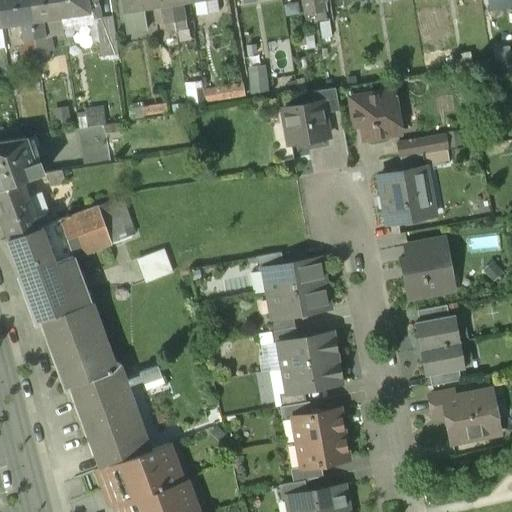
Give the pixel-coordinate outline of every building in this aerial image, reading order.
[(26,0),(0,0),(0,22),(0,25),(18,22),(30,20),(26,0)] [(56,0),(26,0),(30,20),(40,18),(59,15),(56,0)] [(56,0),(59,15),(87,11),(84,0),(56,0)] [(120,0),(122,9),(145,5),(152,4),(151,0),(120,0)] [(180,0),(176,0),(170,1),(173,20),(183,18),(180,0)] [(216,0),(202,0),(205,18),(220,16),(216,0)] [(323,0),(311,0),(313,5),(316,27),(327,25),(323,0)] [(170,1),(158,3),(162,22),(173,20),(170,1)] [(96,4),(89,5),(91,18),(96,17),(98,17),(97,8),(96,4)] [(145,5),(122,9),(126,29),(148,26),(145,5)] [(98,17),(96,17),(102,54),(117,52),(110,6),(97,8),(98,17)] [(44,41),(40,18),(30,20),(33,43),(44,41)] [(33,43),(30,20),(18,22),(22,45),(33,43)] [(44,41),(33,43),(36,56),(46,55),(44,41)] [(469,54),(450,57),(451,65),(471,62),(469,54)] [(398,65),(388,66),(389,74),(399,72),(398,65)] [(295,81),(288,82),(289,90),(296,89),(295,81)] [(334,87),(311,91),(313,102),(320,100),(322,112),(338,109),(334,87)] [(377,92),(349,97),(353,125),(362,124),(365,139),(399,133),(394,99),(379,101),(377,92)] [(313,102),(282,107),(288,143),(326,136),(322,112),(320,100),(313,102)] [(103,112),(91,114),(93,122),(104,120),(103,112)] [(86,114),(73,117),(74,125),(87,123),(86,114)] [(18,124),(6,126),(8,135),(20,132),(18,124)] [(105,124),(78,128),(84,166),(111,162),(105,124)] [(444,133),(396,141),(399,157),(426,152),(431,151),(447,149),(444,133)] [(27,137),(0,141),(0,189),(20,182),(32,177),(39,174),(27,137)] [(447,149),(431,151),(433,164),(449,162),(447,149)] [(426,152),(399,157),(401,170),(424,166),(424,167),(428,166),(426,152)] [(401,170),(378,174),(387,223),(433,215),(424,167),(424,166),(401,170)] [(39,174),(32,177),(37,190),(50,185),(45,172),(39,174)] [(20,182),(25,194),(37,190),(32,177),(20,182)] [(0,189),(0,219),(1,223),(32,211),(25,194),(20,182),(0,189)] [(119,197),(97,205),(110,243),(133,234),(119,197)] [(97,205),(59,219),(73,256),(110,243),(97,205)] [(32,211),(1,223),(7,238),(49,222),(45,213),(34,218),(32,211)] [(49,222),(7,238),(37,321),(42,319),(87,302),(89,302),(73,256),(59,219),(49,222)] [(443,238),(403,245),(406,259),(445,252),(443,238)] [(164,249),(139,258),(147,280),(172,271),(164,249)] [(280,251),(254,256),(257,269),(264,268),(264,267),(282,264),(280,251)] [(445,252),(406,259),(409,277),(403,278),(407,299),(447,291),(443,273),(449,272),(445,252)] [(282,264),(264,267),(264,268),(269,292),(322,282),(317,257),(282,264)] [(322,282),(269,292),(273,317),(291,313),(327,307),(322,282)] [(146,450),(117,368),(112,370),(87,302),(42,319),(66,386),(71,385),(100,467),(146,450)] [(446,304),(416,310),(418,321),(448,316),(446,304)] [(273,317),(266,318),(268,330),(269,330),(294,326),(291,313),(273,317)] [(418,321),(414,322),(418,348),(458,341),(453,315),(448,316),(418,321)] [(294,326),(269,330),(271,342),(277,341),(296,337),(294,326)] [(296,337),(277,341),(281,367),(336,356),(335,352),(336,352),(333,335),(332,335),(332,331),(296,337)] [(458,341),(418,348),(423,374),(457,368),(463,367),(458,341)] [(336,356),(281,367),(285,391),(286,392),(303,389),(341,382),(340,378),(341,377),(338,361),(337,361),(336,356)] [(157,364),(139,370),(142,381),(161,375),(157,364)] [(457,368),(427,374),(429,385),(459,380),(457,368)] [(303,389),(286,392),(285,391),(278,393),(280,405),(305,401),(303,389)] [(452,390),(427,394),(431,416),(446,413),(449,412),(448,407),(453,406),(452,398),(453,397),(452,390)] [(453,397),(452,398),(453,406),(448,407),(449,412),(446,413),(448,424),(447,424),(449,438),(450,437),(451,441),(496,432),(488,391),(453,397)] [(305,401),(280,405),(278,406),(281,418),(291,416),(290,415),(310,412),(308,400),(305,401)] [(310,412),(290,415),(291,416),(295,441),(343,433),(339,407),(310,412)] [(343,433),(295,441),(299,466),(300,467),(319,464),(348,458),(343,433)] [(100,467),(98,467),(112,505),(116,504),(119,511),(199,511),(186,478),(183,479),(169,441),(146,450),(100,467)] [(319,464),(300,467),(299,466),(289,468),(292,481),(303,478),(321,475),(319,464)] [(292,481),(278,483),(280,496),(287,495),(287,494),(306,491),(303,478),(292,481)] [(306,491),(287,494),(287,495),(290,511),(330,511),(345,509),(341,484),(306,491)]
